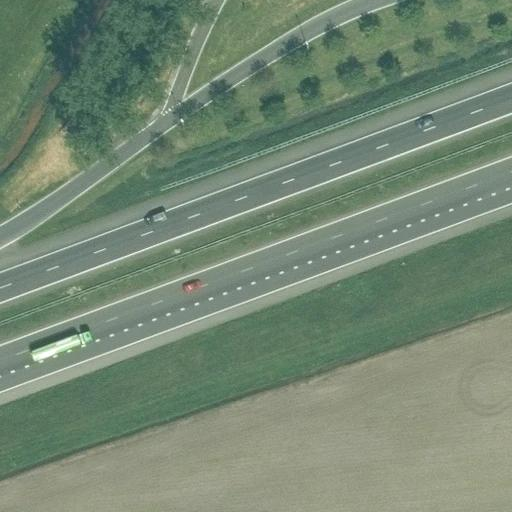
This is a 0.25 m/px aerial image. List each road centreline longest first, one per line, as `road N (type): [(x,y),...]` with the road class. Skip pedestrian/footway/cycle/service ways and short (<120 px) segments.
road 1 (motorway): [(511,96),(0,286)]
road 2 (motorway): [(0,363),(511,174)]
road 3 (motorway): [(164,126),(0,240)]
